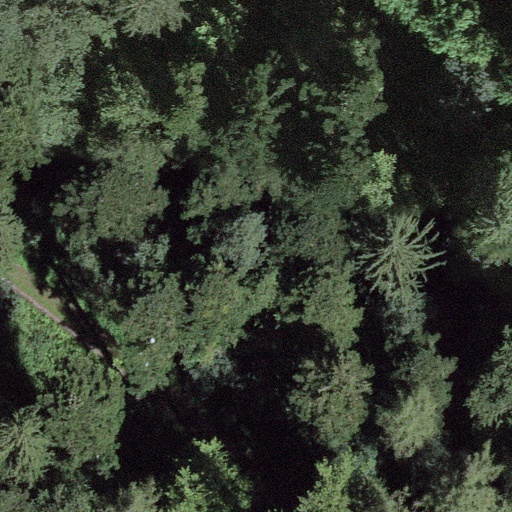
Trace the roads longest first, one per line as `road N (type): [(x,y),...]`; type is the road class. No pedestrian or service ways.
road 1 (track): [(0,254),(313,511)]
road 2 (track): [(511,126),(396,0)]
